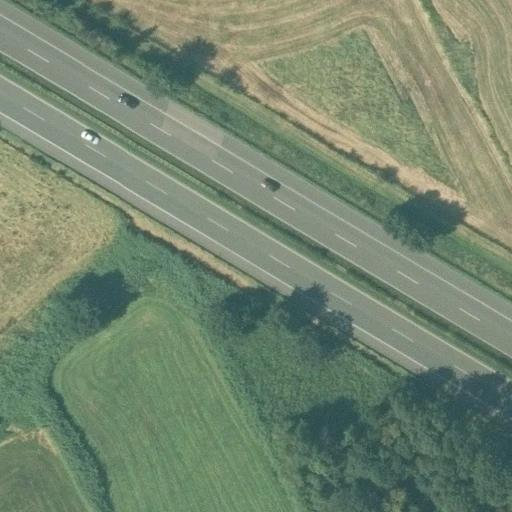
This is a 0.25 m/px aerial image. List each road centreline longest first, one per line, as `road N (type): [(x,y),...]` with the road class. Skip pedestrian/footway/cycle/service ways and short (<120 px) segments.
road 1 (motorway): [(0,84),(511,389)]
road 2 (motorway): [(511,325),(0,23)]
road 3 (track): [(511,256),(83,0)]
